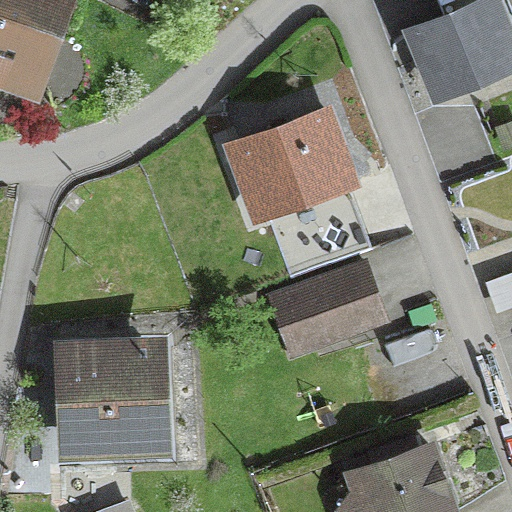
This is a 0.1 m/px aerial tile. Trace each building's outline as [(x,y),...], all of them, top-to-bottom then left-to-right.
[(0,0),(0,84),(27,93),(60,0),(0,0)] [(511,19),(504,0),(487,0),(403,34),(434,110),(511,77),(511,19)] [(370,244),(323,113),(228,147),(253,215),(267,210),(289,273),(370,244)] [(382,320),(361,263),(267,298),(288,354),(382,320)] [(498,316),(511,310),(511,273),(486,283),(498,316)] [(172,460),(167,340),(56,344),(60,464),(172,460)] [(456,511),(434,445),(344,475),(350,493),(338,511),(456,511)]
